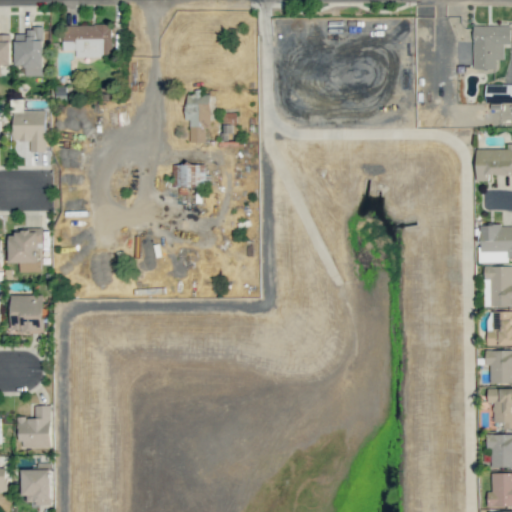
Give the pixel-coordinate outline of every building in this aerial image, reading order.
[(62,25),(63,50),(75,50),(75,57),(112,56),(111,24),(62,25)] [(473,69),(496,68),(496,59),(504,59),(503,44),(510,44),(510,25),(473,26),(473,69)] [(15,30),(16,65),(25,64),(25,76),(44,75),(42,29),(15,30)] [(0,50),(1,75),(11,75),(10,34),(0,33),(0,50)] [(511,84),(486,84),(485,103),(511,102),(511,84)] [(189,142),(205,142),(205,127),(210,127),(210,94),(201,94),(201,91),(185,91),(185,119),(190,119),(189,142)] [(31,151),(46,151),(45,110),(13,111),(14,140),(30,140),(31,151)] [(511,148),(476,149),(477,180),(488,180),(488,175),(511,174),(511,148)] [(172,164),(173,187),(205,187),(205,164),(172,164)] [(480,262),(508,262),(508,257),(511,257),(511,224),(479,225),(480,262)] [(20,272),(40,271),(39,229),(9,230),(10,263),(20,262),(20,272)] [(511,265),(484,266),(485,306),(511,305),(511,265)] [(45,295),(13,294),(12,332),(45,332),(45,295)] [(511,310),(493,311),(493,330),(487,330),(488,345),(511,344),(511,310)] [(511,349),(486,349),(485,365),(491,365),(490,383),(511,382),(511,349)] [(511,388),(488,388),(487,402),(494,402),(493,421),(502,421),(502,428),(511,428),(511,388)] [(52,405),(36,405),(37,416),(20,417),(21,448),(53,447),(52,405)] [(511,433),(487,434),(487,448),(491,448),(492,467),(511,466),(511,433)] [(24,495),(30,495),(30,503),(52,504),(54,463),(39,462),(39,469),(24,469),(24,495)] [(0,467),(0,497),(9,497),(8,467),(0,467)] [(488,506),(511,505),(511,472),(492,473),(492,491),(487,491),(488,506)]
